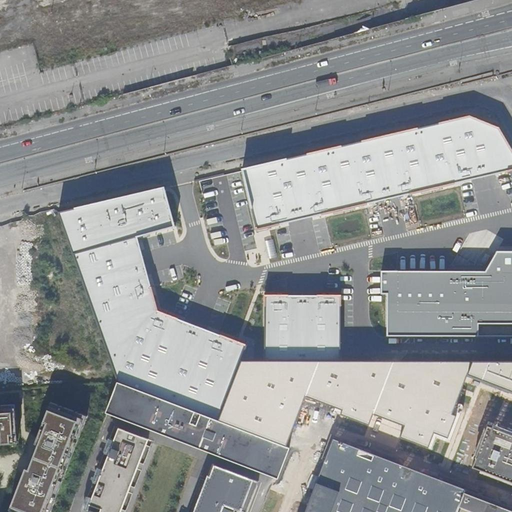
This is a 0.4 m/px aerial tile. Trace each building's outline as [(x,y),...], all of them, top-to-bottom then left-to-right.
[(469,116),(242,169),(256,230),(511,171),(511,150),(499,128),(469,116)] [(164,187),(58,212),(117,382),(218,420),(247,346),(157,311),(134,237),(175,227),(164,187)] [(218,243),(233,240),(222,192),(207,195),(218,243)] [(448,271),(381,271),(381,295),(387,295),(387,336),(511,336),(511,251),(497,251),(487,273),(476,267),(473,272),(464,266),(461,271),(452,266),(448,271)] [(265,296),(265,360),(341,361),(341,296),(265,296)] [(290,448),(117,383),(106,413),(278,478),(290,448)] [(50,402),(8,509),(16,511),(48,511),(86,416),(50,402)] [(0,443),(15,442),(12,404),(0,404),(0,443)] [(511,434),(497,429),(487,426),(486,429),(485,429),(475,454),(476,454),(474,458),(475,458),(471,466),(481,470),(481,471),(511,483),(511,434)] [(118,511),(147,439),(118,428),(88,504),(100,508),(98,511),(118,511)] [(304,511),(511,511),(511,507),(339,441),(331,461),(325,459),(304,511)] [(243,511),(246,511),(258,482),(214,464),(210,475),(207,475),(192,511),(240,511),(241,511),(243,511)]
